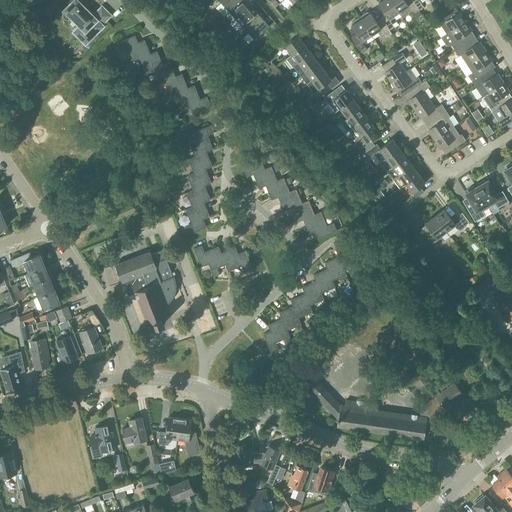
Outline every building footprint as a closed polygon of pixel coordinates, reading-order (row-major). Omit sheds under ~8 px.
[(64,13),(63,15),(63,18),(65,19),(67,20),(69,19),(70,20),(71,19),(79,26),(73,33),(77,37),(85,45),(98,32),(104,26),(103,24),(111,16),(102,7),(93,16),(83,6),(83,5),(78,0),(72,0),(68,5),(68,6),(63,11),(64,12),(63,13),(64,13)] [(218,0),(229,12),(233,9),(243,0),(218,0)] [(233,9),(229,12),(235,19),(239,16),(251,5),(252,6),(257,2),(254,0),(252,0),(249,3),(245,0),(243,0),(233,9)] [(379,3),(378,3),(386,15),(381,18),(383,21),(389,31),(394,27),(393,25),(396,22),(393,17),(399,13),(389,0),(380,0),(379,1),(379,3)] [(389,0),(399,13),(402,18),(408,15),(412,12),(413,14),(418,11),(411,0),(407,0),(405,2),(403,0),(389,0)] [(411,0),(418,11),(424,8),(418,0),(411,0)] [(239,16),(235,19),(241,26),(245,23),(257,12),(258,13),(263,9),(260,6),(255,10),(252,6),(251,5),(239,16)] [(438,26),(434,29),(441,38),(466,21),(463,16),(461,17),(455,7),(434,20),(438,26)] [(245,23),(241,26),(247,33),(251,30),(263,19),(264,20),(269,16),(266,13),(261,17),(258,13),(257,12),(245,23)] [(391,34),(389,31),(383,21),(378,25),(370,13),(370,14),(368,13),(362,17),(361,19),(361,20),(371,36),(377,32),(380,37),(384,35),(386,37),(391,34)] [(251,30),(247,33),(254,40),(269,26),(270,27),(275,23),(272,20),(272,19),(267,24),(264,20),(263,19),(251,30)] [(352,26),(351,26),(357,35),(352,38),(362,53),(367,50),(362,42),(371,36),(361,20),(360,20),(358,20),(352,24),(352,26)] [(466,21),(441,38),(445,45),(446,45),(446,46),(447,46),(448,46),(450,44),(454,51),(475,37),(468,27),(470,27),(466,21)] [(135,36),(117,43),(120,50),(127,48),(130,55),(148,47),(145,40),(138,43),(135,36)] [(298,36),(285,46),(292,55),(305,45),(298,36)] [(460,56),(466,64),(486,51),(482,46),(481,47),(475,37),(454,51),(458,57),(460,56)] [(414,45),(417,50),(422,46),(419,41),(414,45)] [(292,55),(287,59),(293,68),(298,64),(311,54),(305,45),(292,55)] [(148,47),(130,55),(132,62),(139,59),(142,66),(160,59),(157,51),(150,54),(148,47)] [(486,51),(466,64),(472,73),(470,74),(474,80),(472,82),(495,67),(488,57),(490,57),(486,51)] [(402,53),(381,66),(388,76),(387,77),(390,82),(410,69),(406,72),(400,63),(406,59),(402,53)] [(298,64),(293,68),(294,67),(300,76),(305,72),(318,62),(311,54),(298,64)] [(160,59),(142,66),(145,73),(151,70),(154,77),(172,70),(169,62),(162,65),(160,59)] [(305,72),(300,76),(307,84),(311,81),(324,71),(318,62),(305,72)] [(256,72),(249,64),(244,68),(252,76),(256,72)] [(495,67),(472,82),(476,88),(482,97),(483,96),(484,96),(503,83),(500,78),(499,78),(492,69),(495,67)] [(426,81),(425,80),(422,83),(418,77),(416,78),(410,69),(390,82),(394,88),(395,87),(401,97),(426,81)] [(172,70),(154,77),(157,84),(164,81),(167,89),(185,81),(182,74),(175,77),(172,70)] [(311,81),(307,84),(313,93),(318,99),(330,89),(326,84),(331,80),(324,71),(311,81)] [(458,80),(455,79),(451,81),(456,89),(462,85),(458,80)] [(185,81),(167,89),(170,96),(177,93),(179,100),(197,93),(194,85),(187,88),(185,81)] [(426,81),(401,97),(402,97),(405,94),(412,104),(411,105),(414,110),(430,100),(424,91),(430,87),(426,81)] [(507,88),(503,83),(484,96),(481,98),(482,100),(481,102),(481,104),(482,106),(484,107),(486,107),(487,107),(488,107),(492,112),(511,98),(506,89),(507,88)] [(335,113),(340,109),(353,99),(346,90),(336,97),(332,92),(324,99),(335,113)] [(197,93),(179,100),(182,107),(189,104),(191,111),(209,104),(206,96),(200,99),(197,93)] [(511,98),(492,112),(498,121),(502,128),(511,120),(511,98)] [(337,118),(340,122),(360,108),(353,99),(340,109),(343,113),(337,118)] [(430,100),(414,110),(418,116),(419,115),(425,124),(445,111),(441,104),(435,108),(430,100)] [(346,118),(340,122),(347,131),(353,126),(366,116),(360,108),(346,118)] [(445,111),(425,124),(431,134),(430,135),(434,140),(454,127),(448,118),(450,117),(445,111)] [(353,126),(347,131),(349,130),(355,138),(360,135),(373,125),(366,116),(353,126)] [(195,140),(189,142),(192,150),(210,142),(207,135),(214,133),(211,125),(193,133),(195,140)] [(355,138),(354,140),(360,148),(358,150),(362,155),(364,154),(375,146),(374,145),(371,141),(379,134),(373,125),(360,135),(355,138)] [(454,127),(434,140),(437,145),(439,145),(445,154),(466,141),(461,134),(459,136),(454,127)] [(373,154),(380,163),(399,148),(392,139),(373,154)] [(195,157),(188,159),(191,166),(209,159),(206,152),(213,150),(210,142),(192,150),(195,157)] [(405,157),(399,148),(380,163),(386,171),(405,157)] [(412,166),(405,157),(386,171),(393,180),(412,166)] [(194,173),(187,176),(190,183),(208,175),(205,169),(212,166),(209,159),(191,166),(194,173)] [(260,164),(244,170),(247,178),(253,175),(256,182),(274,175),(271,167),(264,170),(261,163),(260,164)] [(412,166),(393,180),(397,185),(397,186),(399,189),(405,184),(419,174),(412,166)] [(425,183),(419,174),(405,184),(416,198),(424,192),(420,187),(425,183)] [(193,190),(186,193),(189,200),(207,192),(205,186),(211,183),(208,175),(190,183),(193,190)] [(274,175),(256,182),(259,189),(266,186),(268,193),(286,186),(283,178),(277,181),(274,175)] [(476,187),(489,208),(495,204),(497,208),(508,201),(502,191),(496,195),(488,180),(485,182),(484,180),(477,184),(478,186),(476,187)] [(286,186),(268,193),(271,200),(278,197),(281,204),(299,197),(296,190),(289,193),(286,186)] [(489,208),(476,187),(475,188),(474,186),(467,191),(468,192),(465,194),(474,208),(469,211),(475,221),(485,215),(482,212),(489,208)] [(386,199),(380,191),(375,195),(382,202),(386,199)] [(192,207),(186,209),(189,216),(206,209),(204,202),(210,200),(207,192),(189,200),(192,207)] [(299,197),(281,204),(284,211),(290,209),(293,216),(311,208),(308,201),(301,204),(299,197)] [(311,208),(293,216),(296,223),(303,220),(306,227),(324,220),(321,212),(314,215),(311,208)] [(191,223),(185,226),(188,234),(206,226),(203,219),(209,216),(206,209),(189,216),(191,223)] [(444,210),(434,217),(446,232),(455,225),(459,230),(464,226),(457,217),(452,220),(444,210)] [(434,217),(425,224),(433,234),(428,238),(436,248),(444,241),(441,236),(446,232),(434,217)] [(324,220),(306,227),(309,234),(315,231),(318,238),(335,232),(336,231),(333,224),(326,226),(324,220)] [(201,246),(194,249),(201,267),(208,264),(211,270),(218,267),(211,250),(204,252),(201,246)] [(218,247),(211,250),(218,267),(225,264),(228,271),(235,269),(228,251),(221,253),(218,247)] [(338,257),(332,260),(339,278),(346,275),(343,268),(350,265),(343,247),(335,250),(338,257)] [(235,248),(228,251),(235,269),(242,266),(245,272),(252,269),(245,252),(238,254),(235,248)] [(129,295),(135,293),(174,278),(163,250),(151,255),(150,252),(116,265),(123,282),(124,282),(129,295)] [(29,252),(10,260),(13,267),(25,262),(29,273),(45,267),(40,256),(41,255),(40,254),(32,258),(29,252)] [(327,269),(320,272),(328,290),(335,287),(332,280),(339,278),(332,260),(324,263),(327,269)] [(10,266),(4,269),(9,282),(15,279),(10,266)] [(29,273),(25,275),(29,287),(34,285),(50,278),(45,267),(29,273)] [(477,272),(481,278),(489,272),(485,267),(477,272)] [(315,282),(309,285),(316,303),(323,300),(321,293),(328,290),(320,272),(313,275),(315,282)] [(479,281),(476,276),(473,279),(473,280),(470,282),(473,286),(479,281)] [(511,296),(511,292),(504,284),(498,276),(490,282),(497,290),(492,293),(502,305),(500,306),(506,313),(502,317),(508,323),(511,320),(511,300),(510,298),(511,296)] [(50,278),(34,285),(39,297),(55,290),(50,278)] [(174,279),(174,278),(135,293),(138,300),(137,300),(138,301),(139,301),(141,305),(140,306),(141,306),(142,310),(141,310),(142,311),(143,311),(145,316),(144,317),(145,317),(148,324),(147,324),(147,325),(155,322),(157,327),(164,325),(162,319),(168,317),(165,309),(166,309),(165,309),(163,304),(164,304),(164,303),(165,302),(167,304),(168,302),(170,301),(171,300),(172,298),(173,296),(173,295),(174,293),(175,291),(175,289),(175,288),(175,286),(175,284),(175,282),(175,280),(174,279)] [(16,284),(11,286),(14,294),(19,291),(16,284)] [(304,294),(298,297),(305,315),(312,312),(309,305),(316,303),(309,285),(301,288),(304,294)] [(34,299),(33,299),(39,311),(44,309),(60,302),(59,301),(55,290),(39,297),(34,299)] [(22,299),(19,291),(14,294),(17,301),(22,299)] [(9,292),(3,294),(8,307),(14,305),(9,292)] [(293,306),(286,309),(294,327),(301,325),(298,318),(305,315),(298,297),(290,300),(293,306)] [(388,297),(378,307),(393,323),(403,314),(388,297)] [(56,311),(58,317),(70,312),(67,307),(56,311)] [(378,307),(368,316),(384,332),(393,323),(378,307)] [(281,319),(275,322),(283,340),(290,337),(287,330),(294,327),(286,309),(279,312),(281,319)] [(49,322),(57,318),(54,312),(46,315),(49,322)] [(72,318),(70,312),(58,317),(61,323),(72,318)] [(32,313),(19,319),(21,325),(34,319),(32,313)] [(368,316),(359,325),(374,341),(384,332),(368,316)] [(270,332),(263,334),(271,353),(278,349),(276,343),(283,340),(275,322),(267,325),(270,332)] [(28,325),(22,327),(24,339),(31,338),(28,325)] [(359,325),(349,334),(365,350),(374,341),(359,325)] [(90,353),(92,352),(94,353),(100,351),(100,349),(102,348),(94,327),(80,332),(85,344),(86,343),(90,353)] [(349,334),(340,343),(355,359),(365,350),(349,334)] [(69,337),(56,342),(60,353),(61,353),(65,363),(78,358),(69,337)] [(45,339),(31,342),(36,370),(48,367),(47,360),(49,359),(45,339)] [(340,343),(330,353),(345,369),(355,359),(340,343)] [(426,346),(408,360),(416,371),(434,357),(426,346)] [(20,352),(7,356),(10,366),(1,370),(0,370),(7,391),(22,386),(18,373),(24,371),(20,352)] [(278,360),(275,356),(272,356),(269,359),(275,365),(276,364),(279,362),(278,360)] [(434,357),(416,371),(424,381),(442,368),(434,357)] [(442,368),(424,381),(431,392),(449,378),(442,368)] [(305,382),(304,383),(313,393),(318,398),(338,418),(338,420),(339,420),(338,425),(338,426),(339,426),(422,438),(423,438),(423,437),(423,434),(433,435),(436,419),(426,418),(426,417),(417,416),(417,415),(412,414),(412,415),(376,410),(361,408),(361,407),(356,406),(356,407),(341,405),(326,391),(321,385),(312,376),(310,377),(305,382)] [(449,378),(431,392),(440,403),(457,389),(449,378)] [(260,389),(258,394),(265,398),(268,392),(260,389)] [(282,390),(276,403),(285,407),(291,394),(282,390)] [(130,428),(122,430),(125,444),(133,442),(134,443),(146,440),(141,418),(128,421),(130,428)] [(177,441),(179,419),(168,418),(166,433),(159,432),(157,444),(167,446),(170,440),(177,441)] [(179,419),(177,441),(184,441),(188,456),(200,453),(195,434),(195,433),(189,432),(191,421),(179,419)] [(92,447),(90,447),(92,458),(102,456),(101,453),(114,450),(108,426),(95,429),(97,436),(90,438),(92,447)] [(256,463),(258,452),(249,452),(247,444),(235,447),(239,466),(256,463)] [(147,447),(151,465),(157,463),(153,445),(147,447)] [(266,453),(258,452),(256,463),(272,469),(280,451),(269,446),(266,453)] [(0,479),(16,475),(11,452),(0,454),(0,479)] [(122,454),(115,456),(119,471),(125,470),(122,454)] [(161,475),(168,474),(166,464),(158,465),(161,475)] [(291,474),(287,485),(300,490),(308,470),(297,465),(293,475),(291,474)] [(320,468),(317,477),(312,475),(307,489),(326,496),(326,495),(327,495),(334,472),(320,468)] [(507,493),(511,498),(511,477),(506,471),(497,478),(499,480),(492,485),(502,498),(507,493)] [(268,479),(267,483),(272,485),(276,477),(276,476),(270,474),(268,479)] [(156,479),(142,483),(144,489),(158,485),(156,479)] [(187,479),(169,487),(175,500),(184,496),(186,501),(195,497),(193,492),(187,479)] [(259,481),(247,484),(249,490),(260,487),(259,481)] [(29,505),(25,490),(19,491),(22,506),(29,505)] [(254,499),(245,501),(247,511),(259,511),(265,511),(263,502),(268,501),(265,490),(253,493),(254,499)] [(346,492),(339,495),(347,511),(348,511),(355,509),(346,492)] [(478,498),(473,503),(474,504),(473,505),(479,511),(496,511),(498,511),(485,495),(479,500),(478,498)] [(99,496),(89,500),(91,504),(101,500),(99,496)] [(298,511),(299,511),(302,504),(283,496),(285,511),(298,511)] [(89,500),(80,503),(82,508),(84,507),(91,504),(89,500)] [(323,503),(300,511),(299,511),(322,511),(328,508),(323,503)]
